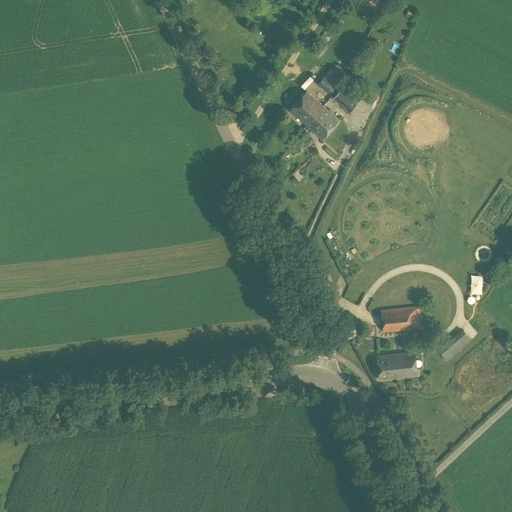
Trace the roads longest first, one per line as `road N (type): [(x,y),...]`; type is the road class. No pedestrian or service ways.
road 1 (secondary): [(325,374),(0,409)]
road 2 (unclassified): [(325,374),(329,344),(233,147)]
road 3 (unclassified): [(233,147),(331,0)]
road 4 (unclassified): [(233,147),(162,0)]
road 5 (secondary): [(400,511),(336,381),(325,374)]
